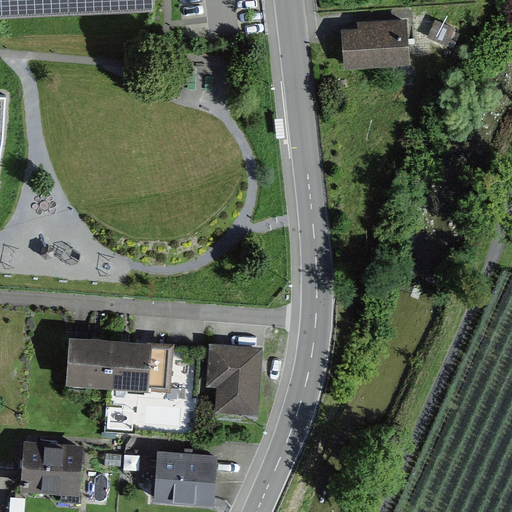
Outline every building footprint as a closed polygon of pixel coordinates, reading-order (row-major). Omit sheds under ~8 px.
[(0,0),(0,14),(151,7),(150,0),(0,0)] [(410,63),(407,20),(343,26),(346,68),(410,63)] [(147,342),(67,335),(62,381),(143,389),(147,342)] [(207,383),(218,384),(216,412),(257,415),(262,347),(210,343),(207,383)] [(81,445),(23,441),(20,488),(77,494),(81,445)] [(215,453),(157,450),(151,500),(212,506),(215,453)]
